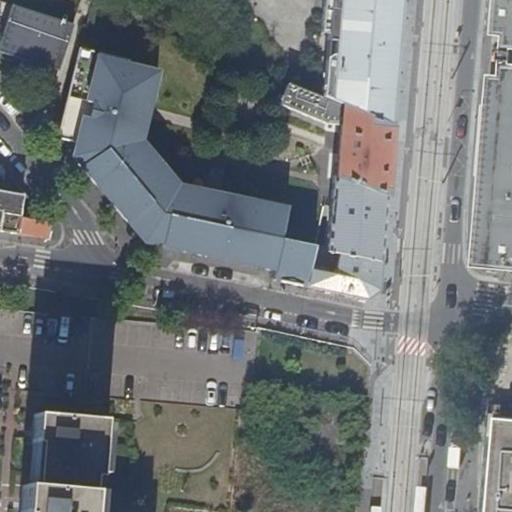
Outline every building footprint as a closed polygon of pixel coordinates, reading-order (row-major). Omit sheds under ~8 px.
[(52,50),(63,53),(74,18),(10,0),(1,35),(11,38),(9,44),(50,58),(52,50)] [(325,98),(393,124),(399,56),(400,45),(391,45),(394,3),(361,0),(338,0),(334,41),(337,41),(336,56),(332,56),(328,60),(325,98)] [(511,0),(496,0),(494,30),(511,31),(511,0)] [(70,155),(113,207),(150,223),(161,228),(204,241),(200,255),(275,271),(273,280),(306,287),(315,247),(281,239),(290,203),(242,194),(243,186),(227,182),(225,190),(181,181),(145,138),(162,67),(80,47),(58,136),(74,140),(70,155)] [(491,201),(511,202),(511,78),(502,78),(496,152),(491,201)] [(325,98),(288,83),(280,106),(327,124),(343,125),(337,177),(332,176),(332,177),(333,179),(325,249),(381,262),(384,221),(393,124),(325,98)] [(0,187),(4,169),(0,164),(0,230),(16,233),(25,192),(20,187),(19,194),(0,190),(0,187)] [(25,192),(16,233),(48,239),(51,221),(25,192)] [(150,223),(113,207),(148,244),(200,255),(204,241),(161,228),(150,223)] [(493,264),(511,265),(511,228),(477,225),(476,237),(475,251),(493,264)] [(378,290),(380,276),(381,262),(325,249),(315,247),(306,287),(366,299),(378,290)] [(498,469),(494,511),(511,511),(511,408),(494,406),(487,468),(498,469)] [(89,511),(98,421),(31,414),(29,444),(33,444),(29,485),(19,484),(16,511),(89,511)]
